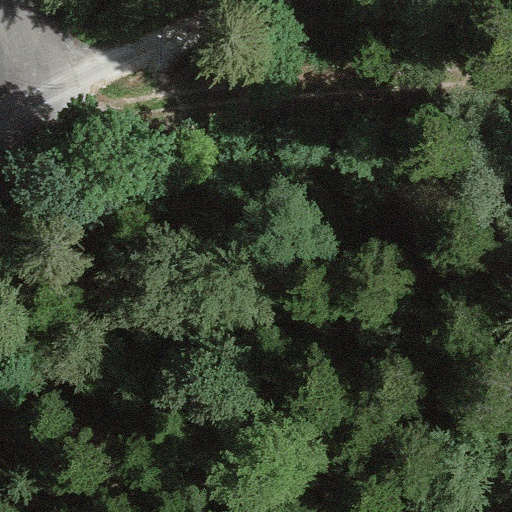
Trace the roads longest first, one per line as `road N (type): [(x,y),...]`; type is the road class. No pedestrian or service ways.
road 1 (track): [(4,124),(511,96)]
road 2 (track): [(296,0),(87,101),(21,101)]
